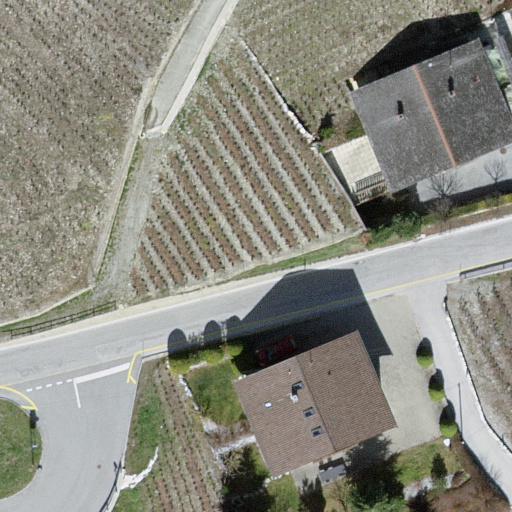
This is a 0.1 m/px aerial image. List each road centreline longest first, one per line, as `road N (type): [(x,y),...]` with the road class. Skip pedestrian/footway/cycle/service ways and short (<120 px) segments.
road 1 (tertiary): [(69,351),(511,238)]
road 2 (residential): [(69,351),(83,450),(74,485),(55,511)]
